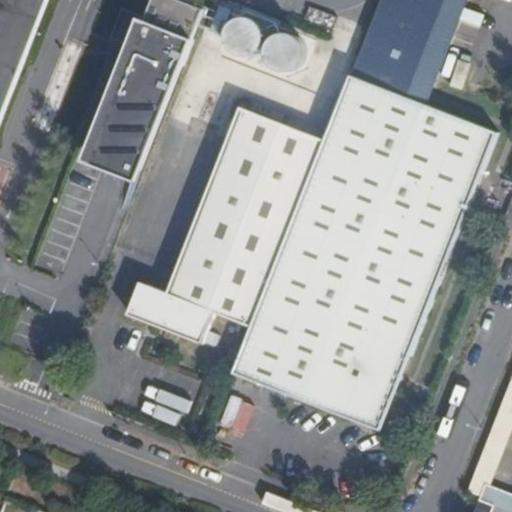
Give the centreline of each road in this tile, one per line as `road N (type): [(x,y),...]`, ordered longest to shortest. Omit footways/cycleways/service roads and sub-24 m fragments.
road 1 (unclassified): [(270,511),(0,407)]
road 2 (unclassified): [(426,511),(511,296)]
